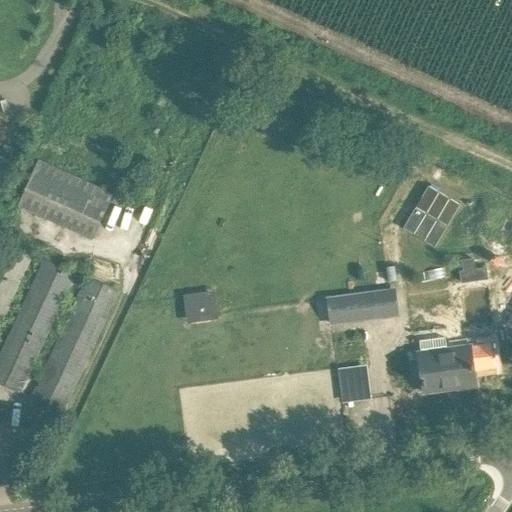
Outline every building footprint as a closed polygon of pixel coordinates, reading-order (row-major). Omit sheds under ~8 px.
[(113,192),(65,170),(39,158),(18,205),(91,238),(113,192)] [(429,185),(404,227),(435,246),(460,204),(429,185)] [(4,238),(0,246),(0,321),(34,252),(4,238)] [(461,281),(488,278),(487,266),(475,268),(474,257),(461,259),(462,269),(459,269),(461,281)] [(45,260),(0,355),(0,382),(18,391),(74,273),(45,260)] [(88,277),(32,397),(60,410),(118,291),(88,277)] [(330,298),(334,322),(396,314),(393,289),(330,298)] [(215,290),(184,294),(188,322),(219,318),(215,290)] [(416,370),(416,372),(416,374),(417,377),(418,379),(419,381),(423,381),(424,392),(444,389),(445,385),(455,384),(456,388),(476,385),(472,355),(471,345),(447,349),(445,336),(419,340),(421,352),(419,352),(421,364),(417,365),(416,367),(416,370)] [(363,363),(336,367),(341,402),(368,398),(363,363)]
